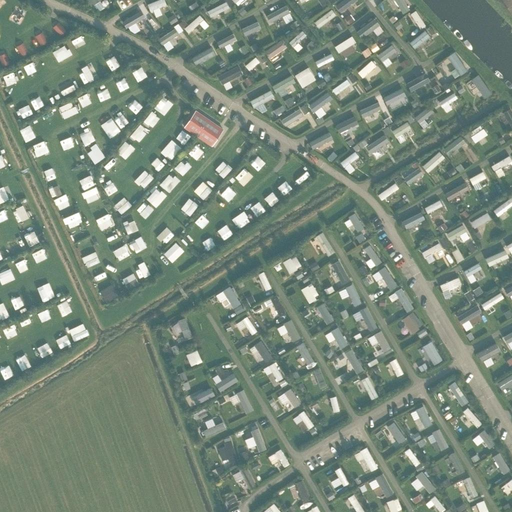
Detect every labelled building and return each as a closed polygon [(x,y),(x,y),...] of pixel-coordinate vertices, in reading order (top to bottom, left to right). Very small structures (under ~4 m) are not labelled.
[(150,11),(167,6),(165,0),(157,0),(147,3),(150,11)] [(339,0),(335,4),(343,14),(359,2),(357,0),(339,0)] [(395,0),(400,12),(408,9),(404,0),(395,0)] [(207,11),(211,18),(230,8),(226,1),(207,11)] [(191,10),(198,6),(196,2),(188,6),(191,10)] [(269,23),(286,15),(281,6),(265,14),(269,23)] [(332,8),(314,20),(319,27),(337,16),(332,8)] [(415,9),(409,14),(420,29),(426,25),(415,9)] [(190,35),(206,22),(200,14),(184,27),(190,35)] [(353,14),(344,16),(346,23),(355,21),(353,14)] [(175,15),(168,18),(171,24),(178,20),(175,15)] [(258,20),(241,26),(245,36),(262,30),(258,20)] [(397,20),(394,24),(400,29),(403,26),(397,20)] [(52,29),(59,35),(64,31),(57,24),(52,29)] [(168,42),(179,33),(174,28),(164,37),(168,42)] [(302,29),(288,42),(298,52),(304,47),(299,42),(307,35),(302,29)] [(413,48),(431,39),(427,29),(408,38),(413,48)] [(41,32),(35,36),(40,46),(47,42),(41,32)] [(221,48),(237,40),(233,32),(217,40),(221,48)] [(335,43),(342,57),(357,50),(353,41),(355,40),(352,34),(335,43)] [(81,37),(72,41),(77,52),(86,47),(81,37)] [(313,38),(306,42),(309,48),(317,43),(313,38)] [(377,54),(382,62),(398,51),(392,43),(377,54)] [(59,62),(72,55),(66,44),(53,51),(59,62)] [(267,50),(273,61),(283,56),(277,45),(267,50)] [(367,47),(361,50),(365,56),(371,54),(367,47)] [(314,56),(319,67),(335,59),(329,48),(314,56)] [(456,49),(447,54),(459,75),(468,70),(456,49)] [(202,52),(193,59),(197,64),(206,56),(202,52)] [(6,53),(0,54),(0,59),(1,64),(8,62),(6,53)] [(106,61),(112,71),(121,65),(115,56),(106,61)] [(250,71),(261,62),(255,56),(245,65),(250,71)] [(357,71),(363,78),(377,66),(371,59),(357,71)] [(223,84),(244,74),(239,63),(218,73),(223,84)] [(294,73),(303,87),(317,79),(308,65),(294,73)] [(143,67),(132,72),(137,83),(148,78),(143,67)] [(89,79),(97,74),(95,70),(87,74),(89,79)] [(407,81),(412,91),(430,82),(428,77),(423,80),(420,74),(407,81)] [(244,78),(248,85),(253,81),(249,75),(244,78)] [(272,84),(276,91),(291,82),(287,75),(272,84)] [(346,77),(331,89),(336,96),(351,84),(346,77)] [(119,92),(128,87),(122,78),(113,83),(119,92)] [(19,91),(19,82),(3,82),(3,91),(19,91)] [(454,87),(458,94),(465,91),(460,83),(454,87)] [(386,93),(390,101),(404,95),(400,87),(386,93)] [(107,101),(111,98),(106,89),(101,91),(107,101)] [(255,108),(263,105),(262,103),(275,98),(271,89),(251,97),(255,108)] [(452,89),(437,96),(441,106),(457,100),(452,89)] [(324,92),(308,105),(313,111),(329,98),(324,92)] [(78,97),(81,108),(91,105),(89,94),(78,97)] [(36,111),(45,106),(39,96),(30,101),(36,111)] [(289,107),(297,102),(293,97),(286,102),(289,107)] [(135,99),(128,107),(136,115),(143,106),(135,99)] [(365,117),(381,109),(377,100),(361,109),(365,117)] [(65,119),(76,113),(70,102),(60,108),(65,119)] [(274,108),(277,115),(286,112),(283,105),(274,108)] [(424,128),(432,122),(428,117),(435,112),(429,105),(414,117),(424,128)] [(511,107),(511,106),(502,110),(509,130),(511,128),(511,107)] [(286,126),(305,118),(301,107),(281,116),(286,126)] [(211,146),(223,130),(196,111),(184,128),(211,146)] [(142,124),(147,128),(155,119),(150,115),(142,124)] [(339,132),(359,122),(355,115),(336,124),(339,132)] [(408,123),(415,122),(413,115),(406,117),(408,123)] [(112,119),(102,125),(110,138),(120,131),(112,119)] [(394,130),(397,136),(407,130),(403,124),(394,130)] [(481,124),(468,132),(475,143),(488,135),(481,124)] [(31,126),(20,129),(25,143),(35,139),(31,126)] [(80,135),(85,146),(96,141),(90,130),(80,135)] [(313,148),(334,139),(330,131),(310,141),(313,148)] [(384,134),(368,146),(372,152),(389,141),(384,134)] [(172,139),(161,151),(170,159),(181,147),(172,139)] [(444,148),(449,155),(462,146),(457,139),(444,148)] [(66,152),(75,146),(72,140),(62,146),(66,152)] [(125,140),(116,151),(126,160),(135,148),(125,140)] [(34,158),(48,154),(45,144),(31,147),(34,158)] [(97,145),(87,150),(94,163),(105,158),(97,145)] [(471,147),(465,151),(474,162),(479,158),(471,147)] [(327,156),(331,161),(337,155),(333,150),(327,156)] [(345,168),(359,157),(355,150),(340,161),(345,168)] [(421,163),(428,172),(447,158),(440,150),(421,163)] [(363,151),(359,154),(365,161),(369,158),(363,151)] [(503,169),(508,167),(507,164),(511,162),(511,159),(508,152),(492,160),(500,177),(506,174),(503,169)] [(159,154),(150,162),(159,170),(167,162),(159,154)] [(258,154),(248,163),(259,175),(268,165),(258,154)] [(102,164),(112,174),(120,164),(110,155),(102,164)] [(226,175),(236,164),(228,157),(218,168),(226,175)] [(191,168),(183,159),(174,167),(182,176),(191,168)] [(42,167),(45,173),(54,169),(51,163),(42,167)] [(244,166),(234,176),(244,185),(253,176),(244,166)] [(403,175),(409,184),(419,177),(412,168),(403,175)] [(144,169),(134,181),(143,189),(153,178),(144,169)] [(295,178),(298,182),(309,173),(305,169),(295,178)] [(474,185),(487,181),(484,171),(470,176),(474,185)] [(102,176),(109,182),(112,179),(105,172),(102,176)] [(169,172),(159,185),(171,193),(180,180),(169,172)] [(88,204),(100,198),(90,175),(79,180),(84,192),(82,192),(88,204)] [(203,181),(194,189),(202,199),(212,190),(203,181)] [(450,199),(470,190),(466,181),(446,189),(450,199)] [(219,195),(225,199),(233,187),(228,183),(219,195)] [(380,190),(388,201),(398,193),(390,183),(380,190)] [(48,188),(52,197),(62,193),(58,184),(48,188)] [(157,187),(146,198),(156,207),(167,196),(157,187)] [(67,193),(55,198),(59,209),(71,205),(67,193)] [(276,195),(265,202),(269,207),(279,201),(276,195)] [(511,195),(493,209),(498,217),(511,207),(511,195)] [(125,197),(114,203),(120,213),(131,206),(125,197)] [(190,215),(198,204),(189,197),(180,208),(190,215)] [(439,199),(424,207),(432,221),(447,213),(439,199)] [(18,223),(28,219),(23,207),(13,211),(18,223)] [(463,219),(469,215),(465,209),(459,212),(463,219)] [(402,219),(407,229),(426,220),(421,210),(402,219)] [(475,229),(492,219),(487,211),(470,221),(475,229)] [(244,212),(234,219),(240,228),(250,221),(244,212)] [(355,212),(343,220),(348,227),(352,224),(358,232),(365,228),(355,212)] [(64,217),(69,230),(82,225),(78,213),(64,217)] [(199,227),(205,219),(199,215),(194,224),(199,227)] [(134,219),(124,223),(128,234),(138,230),(134,219)] [(444,222),(437,225),(441,232),(448,228),(444,222)] [(101,227),(105,240),(115,236),(111,224),(101,227)] [(225,240),(234,233),(227,224),(218,230),(225,240)] [(165,245),(175,234),(166,226),(156,236),(165,245)] [(448,242),(467,234),(464,227),(445,234),(448,242)] [(28,245),(39,242),(35,231),(24,235),(28,245)] [(324,234),(318,237),(327,252),(333,248),(324,234)] [(142,236),(131,240),(135,252),(146,248),(142,236)] [(203,242),(207,251),(215,247),(212,238),(203,242)] [(81,251),(88,246),(85,240),(77,245),(81,251)] [(172,261),(184,250),(176,241),(164,252),(172,261)] [(363,247),(371,259),(367,262),(370,268),(381,261),(370,243),(363,247)] [(440,243),(421,250),(425,260),(435,256),(433,253),(442,249),(440,243)] [(119,261),(130,255),(125,244),(113,250),(119,261)] [(37,264),(48,258),(43,247),(32,253),(37,264)] [(486,255),(490,266),(510,258),(505,247),(486,255)] [(82,255),(86,267),(100,262),(96,250),(82,255)] [(294,254),(283,262),(291,273),(302,264),(294,254)] [(15,264),(18,270),(30,264),(26,257),(15,264)] [(343,282),(349,280),(340,257),(334,259),(343,282)] [(314,260),(309,267),(314,271),(320,264),(314,260)] [(144,262),(134,268),(140,279),(151,273),(144,262)] [(9,267),(0,271),(0,277),(3,284),(14,279),(9,267)] [(378,273),(388,288),(394,283),(384,269),(378,273)] [(474,286),(483,280),(476,269),(467,275),(474,286)] [(265,270),(258,273),(264,291),(271,289),(265,270)] [(294,273),(298,279),(304,275),(300,270),(294,273)] [(26,276),(28,280),(40,275),(38,271),(26,276)] [(133,272),(123,277),(128,287),(138,282),(133,272)] [(452,295),(450,289),(462,286),(459,277),(439,283),(444,298),(452,295)] [(112,282),(100,290),(107,300),(119,292),(112,282)] [(301,288),(309,302),(320,296),(311,282),(301,288)] [(38,288),(43,299),(53,294),(48,284),(38,288)] [(236,316),(245,310),(231,284),(215,293),(220,302),(226,299),(236,316)] [(476,294),(482,289),(479,285),(472,289),(476,294)] [(406,312),(414,308),(402,286),(394,290),(406,312)] [(467,301),(473,299),(470,291),(464,293),(467,301)] [(485,311),(505,299),(501,291),(481,303),(485,311)] [(275,319),(287,313),(277,292),(264,298),(275,319)] [(15,309),(24,305),(19,295),(10,299),(15,309)] [(66,299),(57,304),(63,316),(73,311),(66,299)] [(320,319),(331,314),(325,302),(314,307),(320,319)] [(367,304),(355,311),(363,324),(374,317),(367,304)] [(469,321),(482,314),(477,304),(457,315),(466,331),(473,327),(469,321)] [(48,308),(38,311),(41,322),(51,319),(48,308)] [(402,320),(414,332),(423,323),(411,311),(402,320)] [(185,337),(193,334),(185,315),(178,318),(185,337)] [(248,315),(237,321),(241,328),(246,326),(251,335),(257,332),(248,315)] [(291,317),(284,321),(294,339),(301,335),(291,317)] [(339,325),(329,330),(338,349),(348,344),(339,325)] [(4,331),(8,343),(18,339),(14,327),(4,331)] [(381,329),(374,332),(384,353),(391,350),(381,329)] [(470,342),(475,339),(471,332),(466,335),(470,342)] [(511,332),(503,338),(509,349),(511,347),(511,332)] [(67,333),(56,337),(59,347),(70,344),(67,333)] [(419,339),(431,360),(438,356),(426,335),(419,339)] [(371,339),(375,350),(380,348),(376,337),(371,339)] [(262,359),(270,354),(261,339),(252,344),(262,359)] [(305,340),(298,343),(306,365),(314,363),(305,340)] [(497,343),(477,350),(481,360),(501,354),(497,343)] [(34,350),(38,359),(43,356),(38,347),(34,350)] [(191,365),(202,361),(197,348),(186,353),(191,365)] [(330,358),(334,351),(328,348),(325,355),(330,358)] [(351,349),(345,354),(355,367),(361,362),(351,349)] [(18,357),(22,368),(31,364),(27,353),(18,357)] [(368,361),(371,366),(379,362),(377,357),(368,361)] [(390,361),(397,377),(403,374),(397,358),(390,361)] [(263,366),(267,374),(272,372),(276,378),(282,375),(275,361),(263,366)] [(15,364),(6,368),(11,376),(19,372),(15,364)] [(361,365),(355,371),(359,375),(365,370),(361,365)] [(309,371),(313,383),(318,381),(320,388),(327,386),(320,367),(309,371)] [(219,389),(235,380),(231,372),(215,382),(219,389)] [(501,390),(511,383),(511,373),(497,383),(501,390)] [(371,400),(378,398),(369,375),(362,377),(371,400)] [(452,383),(443,393),(453,403),(462,393),(452,383)] [(287,412),(301,405),(292,387),(278,394),(287,412)] [(194,404),(207,396),(203,389),(190,397),(194,404)] [(335,394),(329,396),(333,411),(340,410),(335,394)] [(227,412),(231,420),(250,411),(246,403),(227,412)] [(423,404),(410,411),(421,431),(434,424),(423,404)] [(477,428),(482,423),(467,407),(462,412),(477,428)] [(309,429),(315,425),(303,409),(297,413),(309,429)] [(453,414),(447,418),(453,425),(459,421),(453,414)] [(283,420),(285,424),(293,421),(291,416),(283,420)] [(203,428),(207,436),(226,426),(222,419),(203,428)] [(395,446),(405,437),(394,423),(384,432),(395,446)] [(440,448),(447,445),(439,427),(432,430),(440,448)] [(472,436),(487,452),(496,444),(481,428),(472,436)] [(254,451),(266,446),(260,430),(248,435),(254,451)] [(412,435),(416,440),(421,436),(418,431),(412,435)] [(417,440),(420,446),(427,443),(423,436),(417,440)] [(220,445),(222,463),(230,463),(229,457),(235,456),(233,438),(223,439),(224,444),(220,445)] [(356,451),(365,473),(377,468),(368,446),(356,451)] [(405,450),(414,466),(419,463),(411,447),(405,450)] [(273,461),(280,458),(283,466),(289,463),(282,448),(270,453),(273,461)] [(453,475),(464,469),(455,451),(444,456),(453,475)] [(501,457),(493,464),(501,474),(509,467),(501,457)] [(332,467),(335,473),(329,475),(335,487),(348,481),(339,464),(332,467)] [(236,480),(242,476),(248,487),(255,483),(246,465),(232,472),(236,480)] [(422,471),(413,477),(420,487),(429,481),(422,471)] [(381,472),(371,477),(379,495),(390,490),(381,472)] [(463,478),(471,497),(478,495),(470,475),(463,478)] [(442,480),(447,488),(452,485),(447,477),(442,480)] [(302,479),(295,482),(303,504),(310,501),(302,479)] [(461,493),(467,491),(463,480),(457,482),(461,493)] [(367,482),(360,485),(363,490),(370,487),(367,482)] [(434,484),(428,489),(432,494),(438,489),(434,484)] [(354,493),(348,496),(356,511),(362,511),(364,511),(354,493)] [(227,498),(228,503),(238,500),(236,495),(227,498)] [(441,511),(447,506),(433,495),(426,503),(430,506),(432,503),(441,511)] [(397,497),(385,502),(389,511),(397,511),(403,510),(397,497)] [(488,511),(484,499),(471,504),(473,510),(479,508),(480,511),(488,511)] [(456,506),(460,511),(467,506),(463,501),(456,506)] [(281,511),(276,502),(262,509),(263,511),(281,511)]
